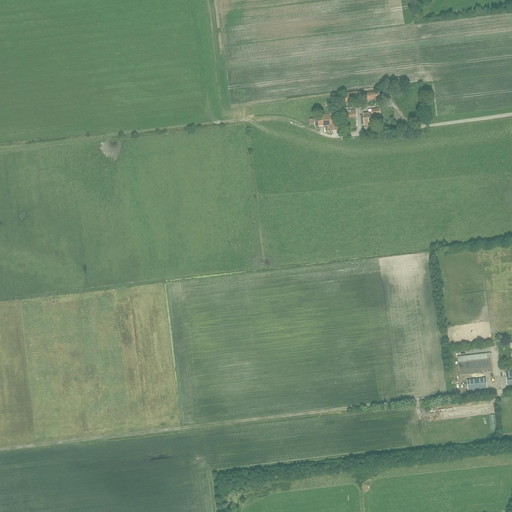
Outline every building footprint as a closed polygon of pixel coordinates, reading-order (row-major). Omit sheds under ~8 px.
[(360,97),(359,92),(343,95),(344,100),(346,100),(346,103),(348,102),(348,99),(360,97)] [(344,111),(344,118),(357,117),(356,109),(344,111)] [(363,121),(364,121),(364,125),(378,123),(377,112),(363,114),(363,118),(362,118),(362,119),(362,120),(363,121)] [(315,127),(339,125),(338,115),(314,117),(315,127)] [(460,373),(492,369),(490,354),(458,357),(458,362),(460,373)] [(468,390),(487,388),(486,378),(467,381),(468,390)]
